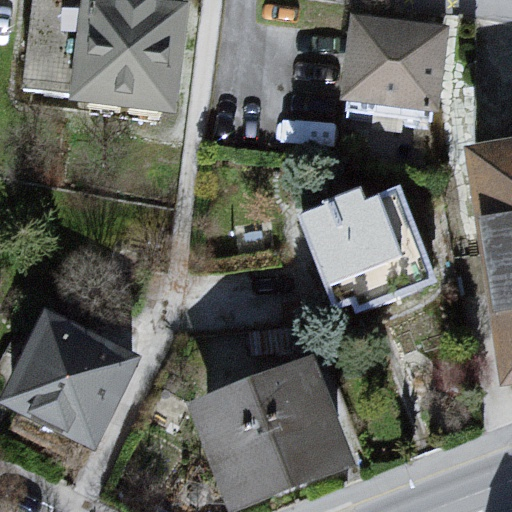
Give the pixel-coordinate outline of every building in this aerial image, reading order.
[(85,3),(74,110),(178,125),(190,15),(85,3)] [(449,37),(353,24),(341,111),(438,127),(449,37)] [(511,152),(465,161),(478,217),(511,221),(511,320),(492,324),(501,397),(511,393),(511,152)] [(398,196),(301,229),(338,326),(433,296),(398,196)] [(45,318),(0,403),(0,416),(95,463),(141,366),(45,318)] [(320,367),(183,413),(219,511),(261,511),(352,472),(320,367)]
